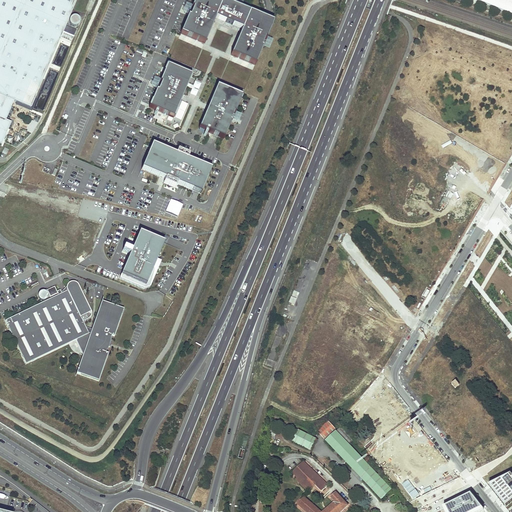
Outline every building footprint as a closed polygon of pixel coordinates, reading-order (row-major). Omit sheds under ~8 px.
[(76,0),(0,0),(0,145),(1,146),(11,123),(5,121),(13,102),(30,109),(63,32),(74,37),(77,30),(66,26),(74,7),(76,0)] [(189,13),(181,33),(205,43),(215,18),(242,30),(231,55),(255,65),(262,48),(261,47),(264,39),(266,40),(273,23),(267,20),(219,0),(194,0),(191,8),(193,9),(191,13),(189,13)] [(511,0),(477,0),(476,4),(511,17),(511,0)] [(72,17),(71,17),(71,18),(70,18),(70,19),(69,20),(69,21),(69,22),(69,23),(69,24),(70,24),(70,25),(70,26),(71,26),(72,27),(73,27),(74,27),(75,27),(76,27),(77,27),(77,26),(78,26),(78,25),(79,25),(79,24),(79,23),(79,22),(79,21),(79,20),(79,19),(78,19),(78,18),(77,17),(76,17),(75,17),(74,17),(73,17),(72,17)] [(149,107),(173,118),(182,97),(191,75),(167,65),(160,82),(161,83),(158,91),(156,90),(149,107)] [(241,93),(218,84),(209,108),(201,129),(224,138),(241,93)] [(211,169),(152,145),(142,169),(180,184),(190,188),(196,191),(201,193),(211,169)] [(164,243),(139,232),(132,250),(129,257),(120,278),(144,288),(150,287),(156,270),(153,268),(164,243)] [(115,333),(123,309),(105,303),(102,302),(103,299),(102,299),(90,333),(88,334),(83,322),(88,319),(89,319),(89,318),(90,318),(90,317),(91,316),(91,315),(91,314),(91,313),(91,312),(78,285),(77,284),(76,283),(75,283),(74,282),(73,282),(72,282),(71,282),(70,282),(70,283),(69,283),(68,283),(68,284),(67,285),(67,286),(66,287),(66,288),(66,289),(66,290),(67,291),(61,294),(60,290),(56,292),(54,287),(47,290),(50,297),(57,294),(58,295),(5,321),(25,364),(76,340),(83,355),(75,377),(77,374),(80,375),(98,381),(107,358),(108,354),(105,353),(109,347),(110,346),(111,346),(111,345),(111,344),(110,343),(111,336),(114,337),(115,333)] [(383,384),(372,393),(404,436),(414,429),(383,384)] [(375,409),(366,397),(345,415),(355,428),(375,409)] [(388,438),(375,420),(365,428),(378,446),(388,438)] [(324,439),(335,429),(328,421),(317,431),(324,439)] [(341,426),(337,430),(350,443),(354,440),(341,426)] [(317,439),(298,430),(293,442),(311,451),(317,439)] [(343,438),(336,431),(326,441),(333,448),(343,438)] [(382,499),(392,489),(344,440),(334,450),(382,499)] [(440,462),(430,449),(387,467),(399,481),(440,462)] [(322,491),(328,485),(304,462),(293,472),(297,477),(296,479),(309,490),(316,485),(322,491)] [(511,475),(511,474),(489,485),(505,507),(511,501),(511,475)] [(307,511),(340,511),(348,505),(336,492),(331,496),(336,501),(323,511),(321,511),(303,497),(297,503),(307,511)] [(471,495),(443,509),(444,511),(481,511),(484,511),(471,495)]
